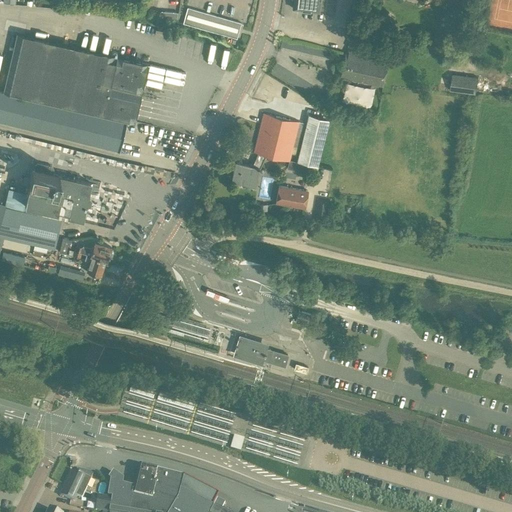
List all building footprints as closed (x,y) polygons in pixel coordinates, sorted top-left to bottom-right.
[(291,0),(291,8),(317,11),(317,0),(291,0)] [(188,7),(183,23),(237,38),(242,22),(188,7)] [(156,29),(155,34),(166,37),(168,32),(156,29)] [(17,33),(3,91),(134,121),(148,63),(23,34),(23,31),(19,30),(18,33),(17,33)] [(345,53),(340,77),(383,86),(388,62),(369,58),(371,46),(388,49),(391,38),(351,30),(347,47),(349,47),(348,53),(345,53)] [(452,74),(450,90),(476,94),(478,78),(452,74)] [(0,92),(0,121),(119,151),(125,125),(126,123),(126,122),(29,98),(29,99),(0,92)] [(235,162),(232,177),(255,183),(258,168),(260,168),(266,155),(289,160),(299,121),(264,112),(254,152),(258,153),(252,165),(249,164),(249,165),(235,162)] [(311,114),(300,162),(320,167),(331,119),(311,114)] [(60,156),(59,166),(76,168),(77,159),(60,156)] [(0,246),(3,236),(9,237),(25,241),(23,249),(33,251),(32,254),(42,257),(43,254),(46,254),(48,246),(53,247),(54,247),(61,217),(61,216),(61,215),(61,214),(62,213),(62,212),(62,211),(68,213),(68,214),(68,215),(68,216),(74,217),(74,219),(80,220),(80,218),(82,219),(84,211),(86,203),(89,202),(91,198),(88,195),(91,183),(62,176),(63,171),(56,169),(56,170),(53,169),(53,168),(52,166),(38,163),(36,164),(35,170),(32,169),(30,177),(28,185),(27,192),(24,202),(23,209),(4,205),(0,203),(0,246)] [(279,185),(276,202),(304,207),(308,190),(279,185)] [(315,200),(312,220),(326,222),(329,199),(319,198),(315,200)] [(259,203),(258,216),(266,216),(267,204),(259,203)] [(68,253),(69,249),(71,239),(63,237),(59,251),(68,253)] [(74,250),(81,252),(86,254),(86,253),(105,259),(107,260),(108,258),(109,255),(109,254),(111,247),(94,241),(92,248),(83,245),(82,247),(76,245),(74,250)] [(22,263),(24,256),(3,250),(2,253),(1,257),(1,259),(22,265),(22,263)] [(86,253),(86,254),(85,259),(90,261),(87,272),(88,272),(91,273),(92,273),(100,276),(105,259),(86,253)] [(70,268),(60,265),(58,273),(68,276),(71,277),(74,278),(76,269),(70,268)] [(150,324),(198,337),(200,329),(167,320),(167,319),(153,315),(150,324)] [(296,316),(295,322),(306,325),(308,319),(296,316)] [(295,322),(293,327),(305,331),(306,326),(306,325),(295,322)] [(207,339),(217,342),(221,328),(211,325),(207,339)] [(235,352),(253,357),(263,360),(263,359),(285,366),(288,355),(266,348),(266,346),(239,338),(235,352)] [(308,368),(296,364),(294,370),(307,374),(308,368)] [(191,407),(187,434),(218,439),(222,413),(191,407)] [(244,438),(233,435),(230,444),(229,449),(240,452),(241,448),(244,438)] [(178,497),(180,490),(183,477),(157,470),(140,466),(135,488),(122,485),(123,480),(118,476),(113,483),(109,482),(107,497),(111,498),(111,499),(105,498),(102,511),(104,511),(173,511),(171,510),(178,498),(178,497)] [(66,484),(60,496),(73,502),(76,496),(81,499),(90,479),(85,477),(73,471),(67,484),(66,484)] [(210,511),(213,506),(180,490),(178,497),(181,499),(174,511),(210,511)] [(97,497),(95,510),(102,511),(105,498),(97,497)] [(178,498),(171,510),(173,511),(174,511),(181,499),(178,497),(178,498)] [(226,511),(221,509),(225,503),(217,499),(213,506),(210,511),(226,511)]
